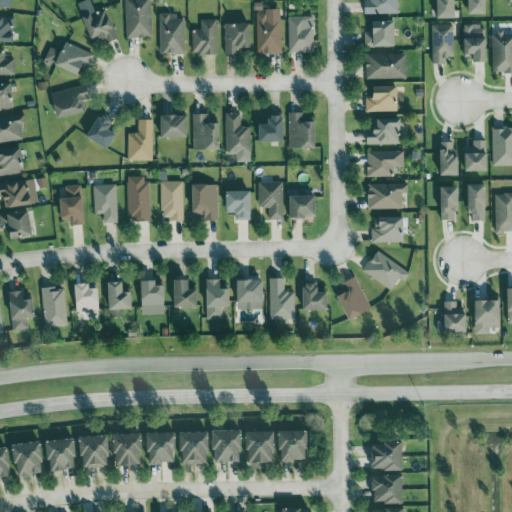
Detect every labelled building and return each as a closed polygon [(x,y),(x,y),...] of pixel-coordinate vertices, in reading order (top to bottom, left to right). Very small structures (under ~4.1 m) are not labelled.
[(123,0),(147,0),(149,35),(126,36),(123,0)] [(362,0),(397,0),(397,14),(364,13),(361,2),(362,0)] [(435,0),(451,0),(451,19),(434,14),(435,0)] [(462,0),(481,0),(481,16),(461,12),(462,0)] [(80,13),(102,4),(115,37),(104,41),(96,35),(84,35),(80,13)] [(159,15),(181,19),(182,55),(157,54),(159,15)] [(289,16),(311,15),(311,50),(285,49),(289,16)] [(258,16),(278,20),(275,55),(253,51),(258,16)] [(0,17),(12,17),(9,42),(0,42),(0,17)] [(368,19),(390,17),(391,45),(365,42),(368,19)] [(197,19),(212,18),(209,57),(191,53),(190,29),(200,27),(197,19)] [(219,20),(244,21),(248,47),(229,55),(219,20)] [(428,23),(451,23),(452,56),(438,56),(442,66),(430,65),(428,23)] [(457,26),(482,26),(479,57),(458,55),(457,26)] [(490,32),(511,32),(510,73),(492,74),(490,32)] [(57,41),(48,47),(43,57),(74,76),(78,65),(85,64),(90,52),(57,41)] [(364,56),(402,51),(406,78),(362,77),(364,56)] [(0,54),(9,56),(11,74),(0,73),(0,54)] [(0,86),(10,84),(9,109),(0,109),(0,86)] [(50,92),(80,86),(87,99),(79,99),(80,111),(55,114),(50,92)] [(369,88),(393,87),(390,109),(364,107),(366,95),(369,88)] [(287,112),(287,149),(310,147),(312,119),(300,118),(300,108),(287,112)] [(223,110),(241,111),(239,127),(247,129),(246,158),(226,154),(223,110)] [(0,115),(24,112),(24,125),(17,126),(18,138),(0,140),(0,115)] [(158,113),(182,112),(182,134),(159,136),(158,113)] [(100,114),(111,118),(103,124),(113,134),(104,147),(83,134),(100,114)] [(190,114),(203,114),(206,121),(215,122),(216,150),(192,148),(190,114)] [(373,116),(397,117),(396,143),(361,141),(363,128),(373,116)] [(264,118),(278,121),(279,140),(254,139),(254,127),(264,118)] [(137,119),(149,120),(150,158),(128,158),(125,136),(135,127),(137,119)] [(488,125),(511,126),(511,167),(491,164),(488,125)] [(461,150),(468,147),(471,137),(482,142),(484,171),(462,169),(461,150)] [(434,141),(457,140),(452,173),(436,173),(434,141)] [(0,163),(0,148),(16,146),(20,174),(0,174),(0,165),(1,165),(0,163)] [(364,151),(400,150),(403,168),(387,177),(366,175),(364,151)] [(127,175),(147,181),(145,219),(127,217),(127,175)] [(0,181),(29,179),(36,201),(7,203),(3,195),(0,196),(0,181)] [(256,180),(278,181),(282,220),(268,218),(267,207),(254,207),(256,180)] [(461,181),(482,181),(483,222),(463,215),(461,181)] [(156,184),(180,183),(178,225),(163,219),(156,184)] [(365,183),(403,183),(405,193),(394,193),(400,203),(365,209),(365,183)] [(89,185),(115,184),(117,221),(100,223),(98,216),(92,212),(89,185)] [(187,185),(217,184),(217,224),(203,222),(202,213),(189,209),(187,185)] [(434,184),(455,185),(452,222),(437,219),(434,184)] [(490,191),(511,189),(511,231),(492,232),(490,191)] [(222,190),(246,191),(248,220),(229,215),(231,208),(223,208),(222,190)] [(285,191),(314,193),(312,212),(304,218),(287,216),(285,191)] [(57,197),(78,199),(80,226),(69,224),(69,219),(56,214),(54,193),(57,197)] [(2,211),(23,207),(27,231),(7,238),(2,211)] [(374,213),(400,213),(396,243),(370,243),(374,213)] [(372,248),(410,273),(402,282),(394,278),(389,291),(358,269),(372,248)] [(138,277),(152,276),(151,285),(158,283),(159,313),(140,313),(138,277)] [(169,277),(184,276),(182,288),(191,287),(190,305),(171,303),(169,277)] [(203,276),(218,277),(218,286),(223,287),(227,307),(218,305),(221,318),(203,316),(203,276)] [(232,276),(257,276),(260,301),(235,302),(232,276)] [(340,280),(358,276),(368,308),(347,316),(332,292),(340,280)] [(267,277),(282,277),(284,290),(293,287),(293,319),(268,318),(267,277)] [(103,279),(119,279),(119,289),(129,291),(129,308),(103,307),(103,279)] [(300,279),(315,279),(315,291),(323,292),(322,308),(300,308),(300,279)] [(70,281),(87,280),(86,287),(91,287),(95,309),(74,309),(70,281)] [(39,284),(60,285),(65,324),(45,323),(39,284)] [(5,288),(20,286),(29,314),(23,328),(10,330),(5,288)] [(503,286),(511,288),(511,319),(506,318),(503,286)] [(469,299),(497,300),(495,323),(471,321),(469,299)] [(441,303),(462,307),(461,335),(440,329),(441,303)] [(175,428),(203,429),(203,462),(177,456),(169,430),(175,428)] [(211,429),(238,428),(236,459),(213,459),(211,429)] [(276,430),(304,428),(299,457),(284,460),(276,430)] [(144,429),(169,430),(172,460),(145,461),(144,429)] [(242,430),(269,429),(265,462),(240,459),(242,430)] [(111,435),(138,433),(136,466),(110,464),(111,435)] [(44,438),(73,436),(71,465),(45,469),(44,438)] [(78,437),(105,436),(105,465),(78,465),(78,437)] [(9,443),(38,440),(38,472),(13,472),(9,443)] [(404,469),(404,443),(372,443),(373,470),(404,469)] [(0,478),(13,477),(7,447),(0,448),(0,478)] [(374,503),(404,503),(404,476),(374,476),(374,503)]
